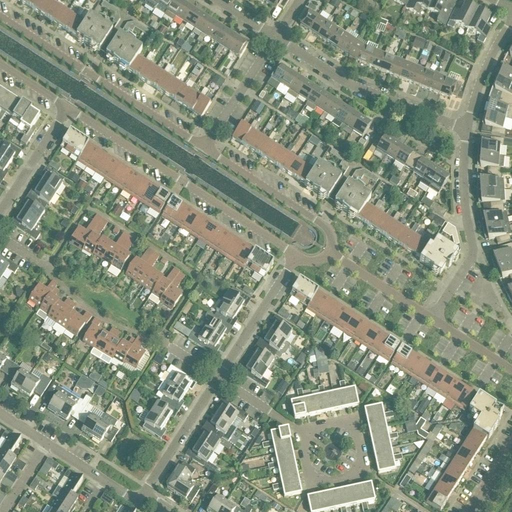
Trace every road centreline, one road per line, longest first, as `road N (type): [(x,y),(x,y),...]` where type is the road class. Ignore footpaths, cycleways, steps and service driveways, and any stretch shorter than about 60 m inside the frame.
road 1 (residential): [(296,256),(67,108)]
road 2 (residential): [(159,341),(196,280),(143,242),(88,210),(46,268)]
road 3 (residential): [(0,17),(203,148)]
road 4 (residential): [(466,130),(359,90),(274,38)]
road 5 (residential): [(432,319),(472,252),(466,130)]
road 6 (residential): [(203,148),(327,229),(333,256)]
road 7 (residential): [(217,379),(296,256)]
road 8 (residential): [(46,268),(74,299),(159,341)]
road 9 (residential): [(145,495),(217,379)]
road 10 (residential): [(203,148),(274,38)]
road 11 (residential): [(0,214),(67,108)]
road 12 (residential): [(466,130),(511,19)]
